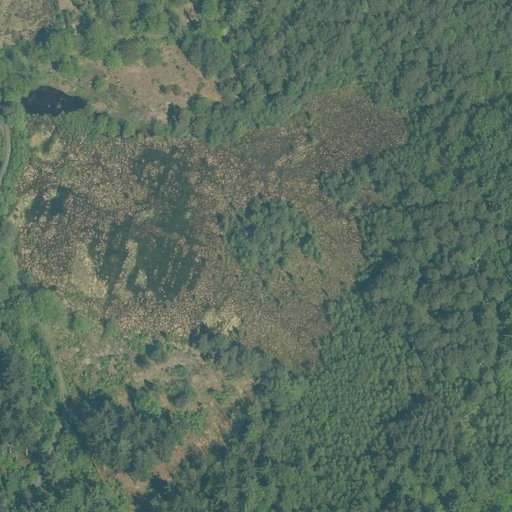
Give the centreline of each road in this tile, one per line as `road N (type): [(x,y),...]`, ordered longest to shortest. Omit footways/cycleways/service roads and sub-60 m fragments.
road 1 (track): [(0,64),(58,42),(239,0)]
road 2 (track): [(124,511),(63,415),(0,395)]
